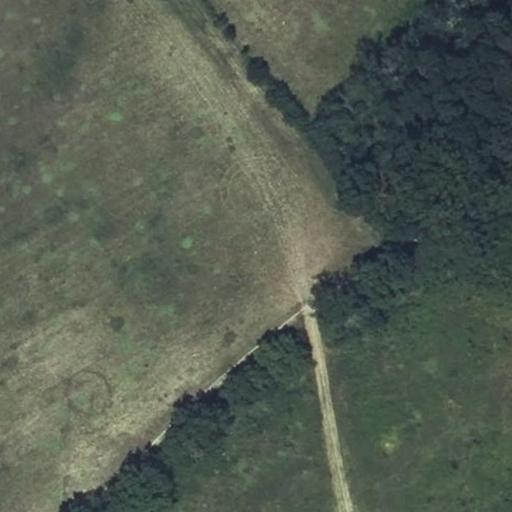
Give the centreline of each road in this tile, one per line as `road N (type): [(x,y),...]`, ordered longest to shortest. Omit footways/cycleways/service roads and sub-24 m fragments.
road 1 (track): [(511,178),(347,273),(169,431),(116,491)]
road 2 (track): [(188,0),(333,178),(368,261)]
road 3 (track): [(305,312),(351,511)]
